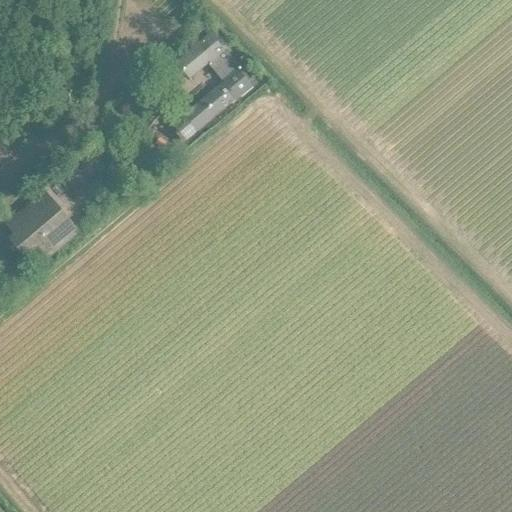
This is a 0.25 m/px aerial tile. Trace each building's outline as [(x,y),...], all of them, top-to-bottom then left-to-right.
[(211,33),(174,64),(186,79),(205,64),(236,102),(255,86),(250,79),(247,82),(224,54),(226,52),(211,33)] [(194,131),(231,101),(218,85),(181,115),(194,131)] [(185,144),(180,137),(189,131),(182,121),(173,127),(172,126),(169,128),(181,146),(185,144)] [(77,234),(42,192),(2,226),(11,236),(5,241),(32,272),(77,234)] [(0,273),(6,280),(21,268),(0,242),(0,273)]
